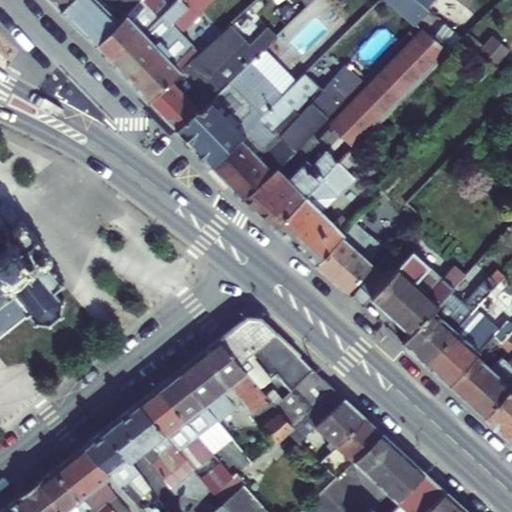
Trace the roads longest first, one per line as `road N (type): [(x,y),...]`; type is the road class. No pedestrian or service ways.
road 1 (secondary): [(237,271),(506,511)]
road 2 (secondary): [(511,481),(256,254)]
road 3 (secondary): [(256,254),(121,148),(0,77)]
road 4 (residential): [(237,271),(0,467)]
road 5 (secondary): [(0,112),(94,160),(237,271)]
